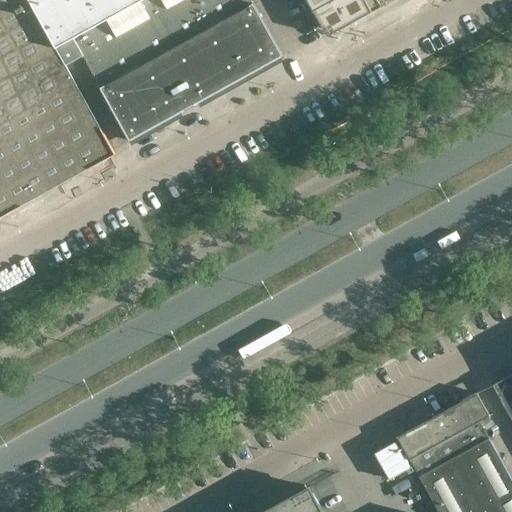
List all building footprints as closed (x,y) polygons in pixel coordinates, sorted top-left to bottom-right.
[(0,0),(0,219),(115,156),(66,67),(28,0),(0,0)] [(28,0),(66,67),(83,57),(130,141),(167,120),(170,124),(180,119),(178,115),(200,102),(202,106),(214,99),(212,96),(235,84),(237,87),(247,82),(245,78),(283,57),(251,0),(28,0)] [(381,6),(377,0),(306,0),(317,19),(326,15),(336,33),(381,8),(380,6),(381,6)] [(511,376),(493,387),(511,420),(511,376)] [(490,417),(477,394),(397,438),(437,511),(511,511),(511,480),(480,423),(490,417)] [(396,443),(375,455),(389,480),(410,468),(396,443)] [(274,511),(322,511),(309,488),(291,498),(274,511)]
